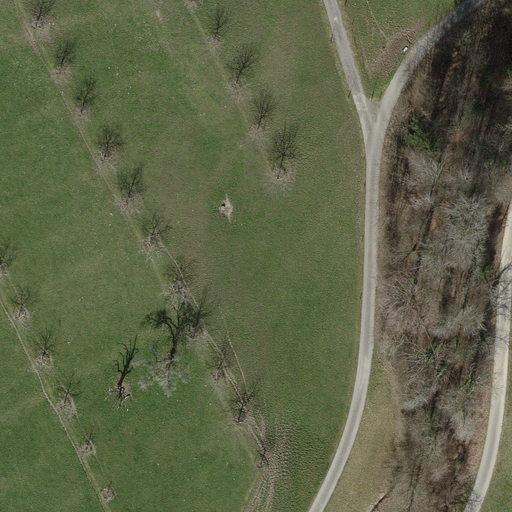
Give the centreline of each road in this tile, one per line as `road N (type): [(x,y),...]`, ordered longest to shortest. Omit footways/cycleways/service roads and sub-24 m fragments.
road 1 (track): [(373,146),(361,390),(315,511)]
road 2 (track): [(511,297),(492,467),(475,511)]
road 3 (track): [(476,0),(403,72),(373,146)]
road 4 (track): [(331,0),(373,146)]
